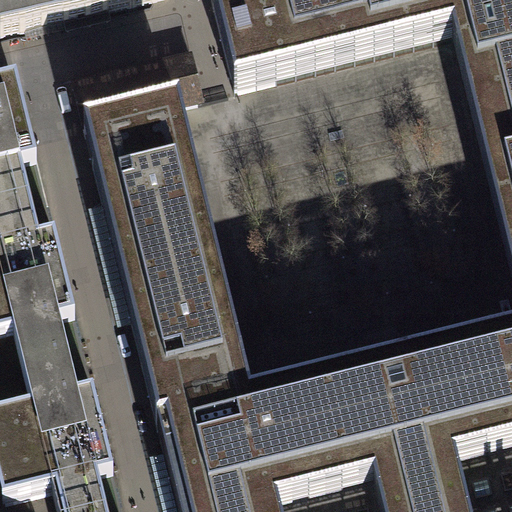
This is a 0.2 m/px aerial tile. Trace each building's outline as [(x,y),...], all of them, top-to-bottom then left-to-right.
[(0,0),(0,39),(12,36),(3,0),(0,0)] [(3,0),(12,36),(153,4),(166,0),(3,0)] [(511,0),(217,0),(211,2),(235,97),(453,43),(511,278),(511,0)] [(192,61),(74,90),(85,135),(179,112),(203,107),(192,61)] [(18,96),(16,89),(0,92),(0,501),(2,509),(57,496),(61,511),(119,511),(112,480),(93,401),(75,327),(54,243),(36,171),(18,96)] [(179,112),(85,135),(158,429),(158,432),(161,442),(256,419),(253,407),(179,112)] [(511,511),(511,355),(256,419),(161,442),(177,511),(511,511)]
